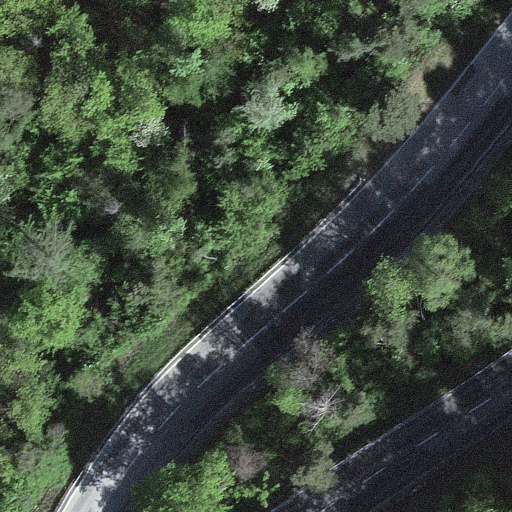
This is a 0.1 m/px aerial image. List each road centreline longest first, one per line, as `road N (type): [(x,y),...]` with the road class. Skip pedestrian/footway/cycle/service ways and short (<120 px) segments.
road 1 (tertiary): [(511,68),(390,213),(174,410),(97,511)]
road 2 (tertiary): [(320,511),(511,383)]
